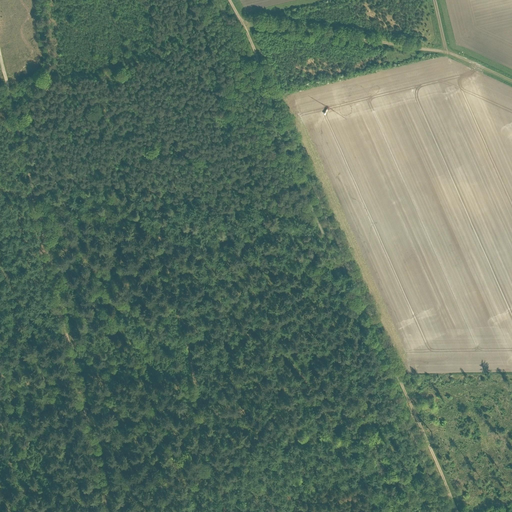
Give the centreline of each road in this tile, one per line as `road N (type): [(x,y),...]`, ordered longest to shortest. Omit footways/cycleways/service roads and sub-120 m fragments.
road 1 (track): [(456,511),(346,264)]
road 2 (track): [(240,20),(445,51)]
road 3 (track): [(158,222),(346,264)]
road 4 (track): [(110,511),(66,328)]
road 5 (track): [(297,151),(240,20)]
road 6 (track): [(35,194),(66,328)]
road 7 (track): [(3,64),(35,194)]
road 8 (track): [(35,194),(158,222)]
road 9 (track): [(346,264),(297,151)]
